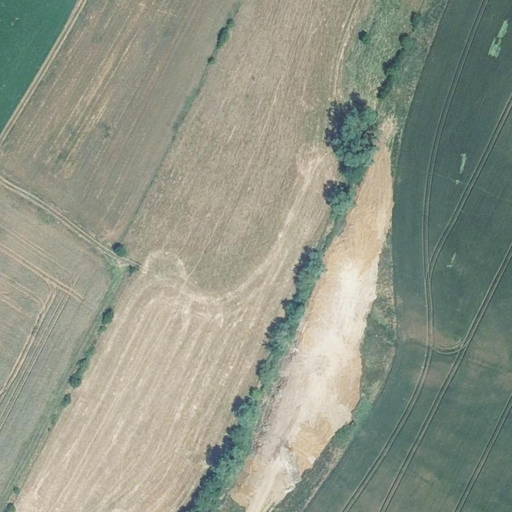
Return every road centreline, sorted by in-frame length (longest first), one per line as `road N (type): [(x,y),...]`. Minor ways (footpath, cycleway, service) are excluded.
road 1 (track): [(0,183),(116,254),(126,271),(1,511)]
road 2 (track): [(83,0),(0,149)]
